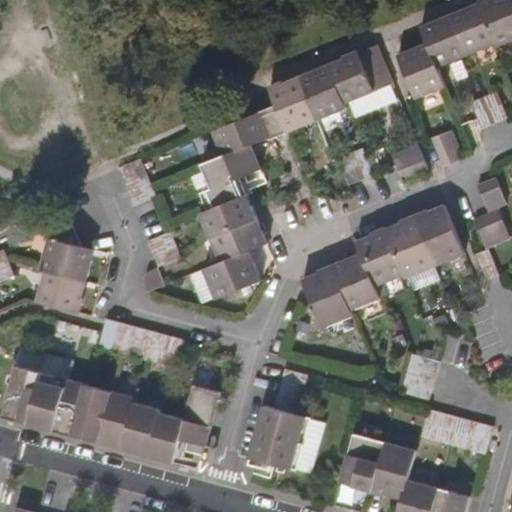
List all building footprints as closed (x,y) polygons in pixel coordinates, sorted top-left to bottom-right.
[(511,39),(511,0),(487,0),(481,3),(496,41),(498,46),(511,39)] [(496,41),(481,3),(451,16),(467,53),(496,41)] [(422,27),(429,43),(438,65),(467,53),(451,16),(422,27)] [(446,86),(438,65),(429,43),(399,56),(417,98),(446,86)] [(378,45),(329,65),(345,103),(375,91),(371,81),(368,74),(387,67),(378,45)] [(347,109),(345,103),(329,65),(300,77),(318,120),(347,109)] [(389,73),(387,67),(368,74),(371,81),(389,73)] [(318,120),(300,77),(270,89),(277,106),(260,113),(270,136),(272,139),(288,133),(318,120)] [(485,98),(496,124),(508,119),(498,92),(485,98)] [(484,129),(496,124),(485,98),(473,102),(484,129)] [(260,113),(220,130),(231,153),(207,163),(217,187),(210,189),(217,207),(208,212),(228,260),(250,250),(268,243),(257,217),(240,177),(262,168),(251,144),(270,136),(260,113)] [(434,141),(444,163),(457,158),(459,157),(448,131),(432,137),(434,141)] [(361,181),(375,176),(362,144),(347,150),(361,181)] [(430,168),(420,146),(393,157),(397,166),(403,180),(430,168)] [(350,185),(361,181),(347,150),(333,156),(346,187),(350,185)] [(142,157),(117,168),(133,206),(158,197),(144,161),(142,157)] [(479,185),(490,212),(502,207),(491,180),(479,185)] [(446,205),(416,218),(436,266),(465,254),(446,205)] [(488,247),(502,242),(490,214),(477,219),(488,247)] [(416,218),(386,230),(405,273),(407,278),(436,266),(416,218)] [(405,273),(386,230),(358,241),(363,256),(375,285),(405,273)] [(147,242),(157,267),(182,257),(172,231),(147,242)] [(110,254),(82,246),(64,242),(56,273),(61,275),(101,285),(110,254)] [(0,250),(0,266),(10,263),(9,261),(4,249),(0,250)] [(487,281),(500,276),(489,249),(477,254),(487,281)] [(250,250),(228,260),(207,269),(219,298),(262,280),(250,250)] [(363,256),(333,268),(351,311),(381,299),(375,285),(363,256)] [(10,263),(0,266),(0,280),(14,275),(10,263)] [(354,316),(351,311),(333,268),(302,280),(324,329),(354,316)] [(142,293),(143,295),(160,289),(152,270),(142,273),(139,278),(139,287),(142,293)] [(53,306),(93,316),(101,285),(61,275),(53,306)] [(107,317),(105,320),(99,345),(179,367),(185,346),(186,339),(107,317)] [(412,353),(401,393),(430,401),(441,361),(412,353)] [(207,446),(222,392),(196,386),(187,420),(162,413),(163,410),(137,403),(138,399),(19,365),(5,416),(175,463),(182,438),(207,446)] [(286,368),(274,408),(299,415),(310,376),(310,375),(286,368)] [(251,457),(281,466),(298,470),(312,419),(299,415),(274,408),(265,406),(251,457)] [(494,426),(427,408),(420,437),(482,453),(487,455),(494,426)] [(466,511),(470,498),(408,480),(415,451),(355,434),(342,482),(403,499),(399,511),(466,511)]
